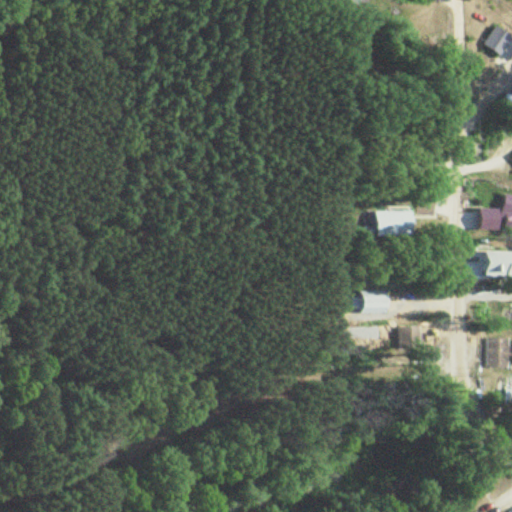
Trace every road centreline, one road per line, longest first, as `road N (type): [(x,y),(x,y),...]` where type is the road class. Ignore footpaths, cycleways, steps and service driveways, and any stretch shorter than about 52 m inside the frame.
road 1 (residential): [(511,463),(463,414),(455,159),(460,130),(511,62)]
road 2 (residential): [(460,130),(457,0)]
